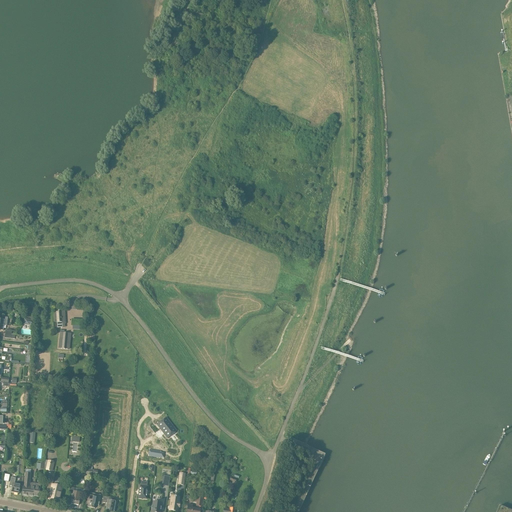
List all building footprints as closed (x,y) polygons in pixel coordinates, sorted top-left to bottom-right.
[(65,312),(56,312),(57,322),(57,328),(62,328),(62,324),(65,324),(65,312)] [(82,319),(72,319),(71,326),(82,326),(90,326),(90,320),(90,318),(90,317),(82,317),(82,319)] [(58,348),(59,348),(69,349),(71,334),(60,333),(58,348)] [(176,431),(166,418),(157,425),(167,439),(176,431)] [(164,453),(161,453),(161,451),(149,449),(148,456),(163,459),(164,453)] [(15,466),(15,475),(23,476),(24,460),(19,459),(19,466),(15,466)] [(22,495),(34,497),(35,484),(30,483),(30,473),(25,473),(24,486),(23,486),(22,495)] [(11,477),(9,486),(12,486),(11,492),(18,494),(20,485),(14,484),(16,478),(11,477)] [(147,484),(141,484),(140,487),(139,487),(138,498),(147,499),(148,488),(147,488),(147,484)] [(52,485),(49,500),(59,502),(62,487),(52,485)] [(74,488),(70,487),(69,493),(73,494),(71,504),(78,505),(79,500),(81,500),(82,493),(73,491),(74,488)] [(87,507),(88,507),(88,508),(90,509),(91,508),(95,508),(96,501),(99,501),(101,495),(90,493),(87,507)] [(105,511),(111,511),(112,511),(115,501),(113,501),(113,498),(103,496),(102,503),(107,503),(105,511)] [(167,505),(170,506),(169,510),(178,511),(178,508),(179,508),(179,503),(180,498),(176,497),(175,497),(171,497),(170,502),(168,501),(167,505)] [(164,499),(160,499),(160,501),(157,501),(157,502),(153,502),(151,511),(159,511),(160,510),(161,510),(160,510),(160,507),(161,507),(160,507),(161,506),(163,506),(164,499)]
